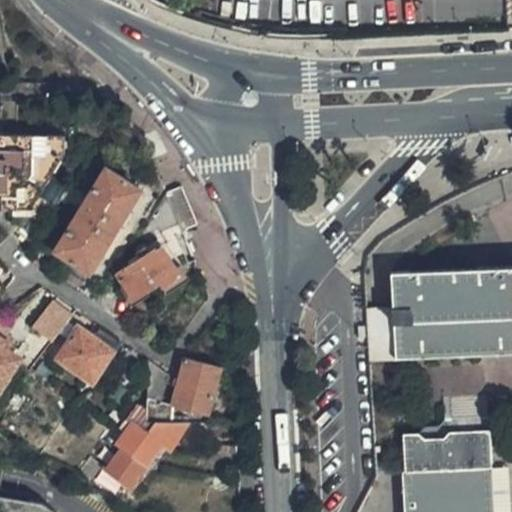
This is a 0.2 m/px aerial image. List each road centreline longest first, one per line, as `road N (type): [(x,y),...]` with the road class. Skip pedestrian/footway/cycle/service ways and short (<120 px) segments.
road 1 (unknown): [(0,301),(35,276),(167,350),(184,344),(217,303),(236,296),(272,310)]
road 2 (residential): [(272,310),(307,260),(445,117)]
road 3 (secondary): [(511,67),(261,73)]
road 4 (tertiary): [(282,511),(272,310)]
road 5 (tertiary): [(220,121),(233,197),(272,310)]
road 6 (tertiary): [(272,310),(280,124)]
road 7 (secondary): [(88,20),(179,107),(220,121)]
road 8 (secondary): [(280,124),(445,117)]
road 9 (secondary): [(244,70),(88,20)]
